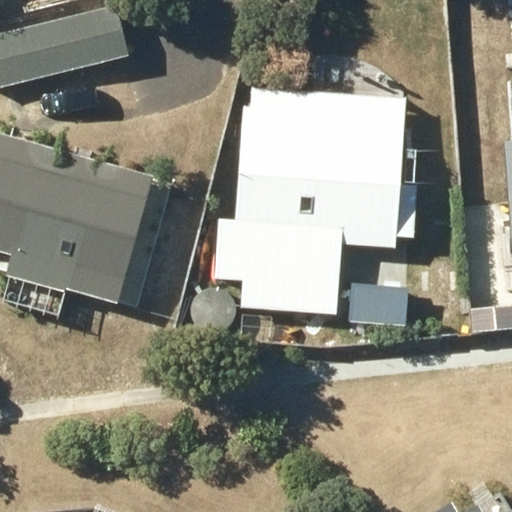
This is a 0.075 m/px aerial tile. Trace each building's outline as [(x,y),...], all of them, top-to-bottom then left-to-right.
[(114,0),(94,0),(0,24),(0,80),(127,47),(114,0)] [(213,271),(242,273),(240,300),(333,307),(339,236),(392,240),(393,228),(413,229),(417,177),(397,175),(404,91),(252,79),(250,99),(243,99),(235,211),(218,210),(213,271)] [(0,246),(6,248),(1,265),(130,301),(156,195),(129,189),(134,172),(0,135),(0,246)] [(485,511),(475,495),(458,506),(449,492),(416,511),(485,511)] [(120,511),(94,500),(88,511),(120,511)]
